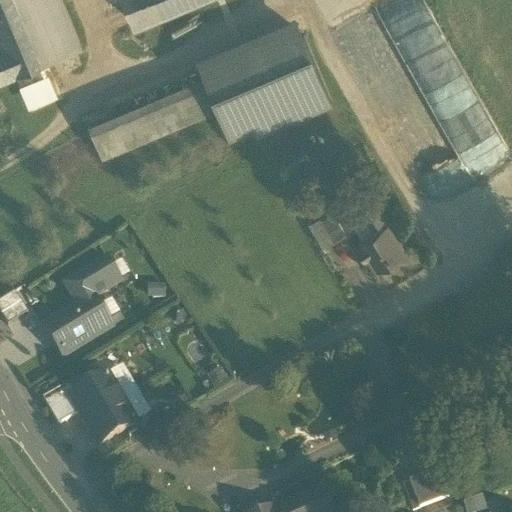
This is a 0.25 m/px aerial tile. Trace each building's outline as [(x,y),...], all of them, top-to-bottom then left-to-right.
[(24,0),(0,0),(0,41),(2,48),(0,48),(0,81),(49,61),(24,0)] [(61,0),(24,0),(49,61),(81,48),(61,0)] [(126,0),(136,23),(192,0),(126,0)] [(367,3),(343,14),(351,31),(340,37),(350,59),(386,42),(367,3)] [(195,55),(203,74),(303,33),(295,14),(195,55)] [(217,107),(228,133),(252,123),(256,130),(331,99),(303,33),(203,74),(217,107)] [(88,122),(102,155),(217,107),(203,74),(88,122)] [(363,213),(374,230),(386,223),(372,200),(360,208),(363,213)] [(374,230),(363,213),(351,220),(362,238),(374,230)] [(334,215),(323,222),(334,239),(345,232),(334,215)] [(322,246),(334,239),(323,222),(320,217),(308,224),(322,246)] [(369,255),(377,269),(405,252),(387,223),(386,223),(374,230),(362,238),(359,239),(362,245),(357,248),(363,259),(369,255)] [(78,309),(44,330),(63,361),(113,330),(108,322),(99,308),(94,301),(121,284),(119,281),(111,268),(107,261),(65,287),(78,309)] [(122,262),(111,268),(119,281),(130,275),(122,262)] [(166,288),(148,288),(148,301),(166,301),(166,288)] [(15,294),(0,304),(0,315),(8,328),(28,315),(15,294)] [(111,301),(99,308),(108,322),(120,314),(111,301)] [(184,313),(176,311),(169,317),(172,325),(180,327),(186,321),(184,313)] [(123,369),(108,378),(136,427),(152,417),(123,369)] [(221,372),(207,381),(214,393),(228,384),(221,372)] [(98,449),(136,427),(108,378),(103,381),(101,377),(97,376),(88,381),(87,385),(89,389),(79,395),(70,401),(79,415),(98,449)] [(58,428),(79,415),(70,401),(79,395),(72,384),(43,401),(58,428)] [(181,393),(172,399),(179,411),(188,406),(181,393)] [(409,484),(419,511),(451,499),(440,471),(409,484)] [(328,511),(320,494),(281,511),(328,511)] [(463,506),(465,511),(486,511),(483,498),(463,506)]
